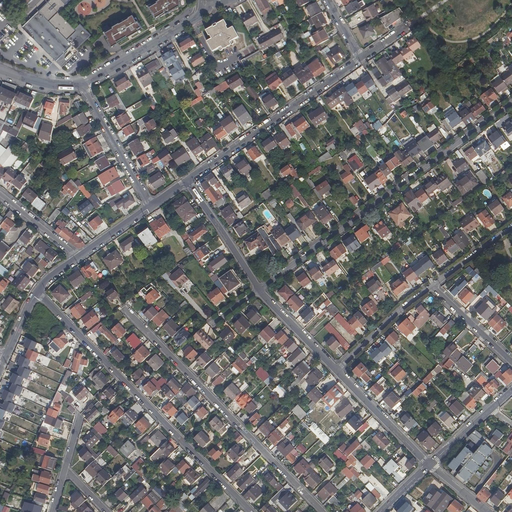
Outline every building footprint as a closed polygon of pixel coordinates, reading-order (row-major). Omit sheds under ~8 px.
[(29,0),(16,0),(13,3),(19,10),(29,0)] [(70,0),(50,0),(22,27),(56,61),(72,45),(76,49),(90,36),(73,18),(60,31),(57,29),(49,21),(70,0)] [(159,0),(147,6),(148,7),(147,8),(153,20),(164,15),(164,16),(179,8),(179,0),(159,0)] [(273,13),(265,0),(255,0),(265,18),(273,13)] [(358,3),(356,0),(354,0),(345,6),(349,14),(365,5),(362,1),(358,3)] [(311,18),(321,13),(316,3),(306,8),(311,18)] [(378,16),(380,15),(374,4),(362,10),(368,21),(378,16)] [(380,19),(386,28),(404,15),(399,8),(380,19)] [(246,16),(241,19),(247,28),(259,22),(253,12),(248,15),(248,16),(246,17),(246,16)] [(311,18),(317,29),(327,24),(321,13),(311,18)] [(123,40),(142,30),(135,18),(134,19),(132,16),(121,22),(122,22),(119,24),(118,23),(109,29),(107,25),(100,29),(111,47),(117,43),(116,42),(122,38),(123,40)] [(224,21),(217,25),(213,27),(206,31),(209,36),(210,36),(212,39),(207,42),(213,52),(219,49),(221,48),(222,51),(232,45),(230,43),(235,40),(239,38),(233,28),(228,30),(226,27),(227,26),(224,21)] [(375,32),(370,23),(359,30),(364,38),(375,32)] [(258,41),(263,50),(284,37),(279,29),(272,33),(273,35),(266,39),(265,37),(258,41)] [(312,35),(318,46),(329,40),(323,29),(312,35)] [(195,44),(192,38),(179,46),(182,52),(195,44)] [(415,38),(406,44),(408,47),(412,52),(420,46),(415,38)] [(338,46),(327,54),(334,64),(345,56),(338,46)] [(404,59),(405,61),(414,54),(412,52),(408,47),(403,51),(402,49),(399,52),(404,59)] [(392,60),(396,65),(404,59),(399,52),(398,50),(394,52),(395,53),(390,57),(392,60)] [(172,52),(162,58),(167,68),(173,65),(176,68),(170,72),(175,81),(185,75),(172,52)] [(201,53),(193,57),(193,58),(197,65),(205,61),(201,53)] [(265,60),(261,53),(246,61),(249,68),(255,65),(265,60)] [(390,73),(394,80),(402,74),(396,65),(392,60),(388,62),(384,58),(377,63),(386,76),(390,73)] [(318,59),(308,67),(314,76),(315,77),(325,70),(318,59)] [(145,67),(147,70),(151,76),(153,75),(151,71),(152,71),(154,73),(156,71),(155,69),(156,68),(157,70),(161,68),(157,60),(145,67)] [(314,76),(308,67),(300,72),(297,69),(293,72),(298,79),(302,85),(306,81),(306,80),(310,78),(310,79),(314,76)] [(142,85),(152,79),(151,76),(147,70),(137,75),(142,85)] [(293,72),(292,70),(280,79),(283,83),(283,84),(286,87),(291,84),(290,83),(293,81),(294,82),(298,79),(293,72)] [(511,82),(511,74),(509,71),(500,77),(500,78),(506,87),(511,82)] [(198,73),(192,78),(195,82),(201,77),(198,73)] [(390,73),(386,76),(378,81),(383,88),(394,80),(390,73)] [(230,87),(232,90),(243,84),(238,75),(226,82),(230,87)] [(277,75),(267,83),(272,91),(276,88),(283,83),(280,79),(277,75)] [(369,75),(361,81),(362,81),(368,89),(375,84),(369,75)] [(115,84),(117,88),(120,92),(131,86),(126,77),(115,84)] [(495,82),(491,85),(498,93),(503,89),(505,91),(508,89),(506,87),(500,78),(495,82)] [(199,98),(192,102),(194,105),(204,99),(200,91),(204,88),(200,81),(196,84),(198,88),(195,91),(199,98)] [(362,81),(355,86),(359,92),(361,95),(368,90),(368,89),(362,81)] [(407,81),(395,89),(400,97),(412,89),(407,81)] [(7,83),(3,82),(0,89),(0,99),(12,105),(14,103),(14,101),(17,94),(14,93),(16,86),(7,83)] [(226,82),(219,85),(222,90),(219,92),(221,93),(230,87),(226,82)] [(353,84),(345,89),(351,97),(359,92),(355,86),(353,84)] [(259,97),(250,85),(246,88),(255,100),(259,97)] [(345,89),(344,88),(334,95),(340,103),(344,100),(348,106),(354,102),(351,97),(345,89)] [(395,89),(394,89),(387,93),(393,102),(400,97),(395,89)] [(497,98),(491,89),(481,96),(487,105),(497,98)] [(18,92),(17,94),(14,101),(30,108),(34,99),(30,97),(18,92)] [(121,113),(126,110),(121,100),(117,94),(107,100),(111,108),(116,105),(121,113)] [(261,99),(268,109),(277,103),(271,95),(264,99),(263,97),(261,99)] [(339,103),(334,95),(326,101),(332,108),(339,103)] [(70,101),(61,100),(60,104),(61,104),(60,113),(65,113),(66,105),(69,105),(70,101)] [(424,104),(421,106),(426,113),(429,111),(430,112),(431,111),(430,110),(436,106),(432,101),(431,103),(430,102),(425,105),(424,104)] [(468,101),(465,104),(472,112),(475,117),(478,115),(486,109),(481,102),(480,103),(473,108),(468,101)] [(55,105),(46,102),(45,107),(48,108),(46,113),(52,115),(55,105)] [(426,113),(428,116),(438,109),(437,107),(436,106),(430,110),(431,111),(430,112),(429,111),(426,113)] [(321,108),(309,117),(315,126),(328,117),(321,108)] [(243,125),(252,119),(245,110),(241,113),(240,112),(239,112),(240,113),(237,115),(243,125)] [(461,119),(455,111),(445,119),(452,128),(456,125),(456,126),(463,121),(461,119)] [(23,123),(38,130),(41,120),(38,118),(39,117),(28,112),(23,123)] [(88,122),(82,112),(73,118),(79,127),(86,123),(88,122)] [(475,117),(472,112),(469,114),(470,115),(468,117),(467,115),(461,119),(463,121),(466,125),(476,118),(475,117)] [(126,113),(116,119),(122,128),(131,123),(126,113)] [(57,122),(56,127),(72,118),(70,115),(57,122)] [(415,125),(418,123),(413,116),(410,118),(415,125)] [(229,117),(220,123),(222,127),(227,134),(237,127),(236,127),(235,124),(229,117)] [(298,132),(300,134),(310,126),(303,117),(293,124),(298,132)] [(449,132),(453,129),(452,128),(445,119),(441,122),(449,132)] [(361,120),(354,125),(361,133),(366,130),(374,130),(368,122),(364,124),(361,120)] [(509,137),(511,134),(511,120),(509,123),(509,124),(503,128),(509,137)] [(153,131),(158,128),(153,121),(145,125),(147,128),(146,128),(149,133),(153,131)] [(374,126),(377,131),(384,127),(381,122),(374,126)] [(86,123),(79,127),(77,128),(81,136),(93,129),(91,125),(88,127),(86,123)] [(293,124),(292,123),(286,127),(292,136),(298,132),(293,124)] [(8,133),(16,137),(19,132),(4,124),(2,130),(4,131),(8,133)] [(53,126),(43,124),(38,138),(50,141),(53,126)] [(130,126),(123,130),(125,135),(124,136),(126,139),(135,133),(130,126)] [(227,134),(222,127),(214,133),(218,140),(227,134)] [(437,128),(426,135),(427,136),(432,143),(435,141),(443,136),(437,128)] [(504,149),(509,145),(499,130),(488,138),(496,148),(501,145),(504,149)] [(169,133),(162,137),(167,145),(174,140),(169,133)] [(203,151),(205,153),(214,147),(214,148),(217,146),(216,145),(209,134),(197,142),(203,151)] [(290,143),(284,134),(281,136),(280,134),(277,136),(278,138),(276,139),(282,148),(290,143)] [(427,136),(417,143),(418,145),(422,151),(423,151),(433,144),(432,143),(427,136)] [(95,137),(83,144),(84,147),(91,158),(96,155),(99,159),(105,156),(103,152),(104,151),(95,137)] [(277,146),(272,137),(261,145),(267,153),(277,146)] [(186,144),(195,157),(203,151),(197,142),(195,138),(186,144)] [(326,144),(328,147),(333,143),(335,142),(333,139),(326,144)] [(138,140),(129,145),(136,156),(145,151),(138,140)] [(478,155),(480,157),(491,149),(486,142),(479,147),(479,146),(474,149),(478,155)] [(325,148),(330,155),(337,150),(333,143),(328,147),(325,148)] [(263,154),(258,146),(255,148),(261,155),(263,154)] [(261,155),(255,148),(255,147),(248,152),(254,161),(261,156),(261,155)] [(470,160),(478,155),(474,149),(473,147),(465,153),(470,160)] [(77,157),(72,148),(58,156),(63,165),(77,157)] [(187,161),(190,159),(183,148),(172,156),(178,165),(186,160),(187,161)] [(420,153),(417,149),(410,154),(414,159),(421,154),(420,153)] [(395,156),(399,161),(400,160),(404,166),(408,163),(409,164),(414,160),(408,153),(403,157),(399,151),(394,154),(395,156)] [(463,159),(464,159),(459,152),(456,154),(461,161),(458,163),(457,162),(454,164),(460,173),(468,167),(463,159)] [(110,165),(105,156),(99,159),(96,161),(101,171),(110,165)] [(145,156),(137,160),(142,167),(149,163),(145,156)] [(395,156),(385,163),(391,171),(401,164),(399,161),(395,156)] [(362,165),(357,158),(352,161),(357,169),(362,165)] [(245,159),(235,165),(244,178),(254,171),(245,159)] [(49,164),(58,171),(61,168),(52,160),(49,164)] [(379,167),(380,169),(386,177),(392,172),(391,171),(385,163),(379,167)] [(297,173),(290,164),(280,171),(284,177),(286,175),(290,173),(291,174),(293,177),(297,174),(297,173)] [(150,177),(158,172),(154,165),(146,170),(150,177)] [(227,180),(236,174),(230,165),(221,171),(227,180)] [(310,177),(314,174),(320,170),(318,167),(306,175),(308,178),(310,177)] [(3,176),(12,184),(13,183),(19,176),(10,168),(7,171),(3,176)] [(105,176),(107,178),(104,179),(106,183),(115,177),(114,176),(119,173),(116,168),(105,176)] [(376,176),(382,184),(388,179),(386,177),(380,169),(374,174),(376,176)] [(484,186),(486,184),(489,182),(481,170),(476,174),(484,186)] [(348,171),(347,172),(341,177),(345,183),(353,178),(348,171)] [(160,174),(149,180),(154,190),(165,184),(160,174)] [(201,185),(205,191),(214,185),(218,182),(216,179),(215,180),(212,175),(205,179),(207,182),(201,185)] [(435,183),(439,188),(440,190),(450,182),(445,175),(438,181),(435,183)] [(26,182),(19,176),(13,183),(20,190),(26,182)] [(378,186),(382,184),(376,176),(367,183),(372,190),(375,187),(376,188),(378,187),(378,186)] [(477,184),(474,179),(471,181),(468,176),(456,185),(463,194),(477,184)] [(286,186),(287,187),(290,184),(286,178),(282,181),(286,186)] [(74,183),(71,179),(66,186),(65,185),(63,188),(65,190),(62,192),(65,195),(67,192),(73,197),(75,194),(79,189),(78,188),(78,187),(74,183)] [(124,189),(120,180),(108,187),(113,196),(124,189)] [(433,180),(423,187),(429,195),(439,188),(435,183),(433,180)] [(313,190),(320,200),(322,198),(321,196),(325,193),(328,191),(331,189),(326,181),(313,190)] [(205,191),(214,203),(215,203),(226,194),(220,186),(221,186),(218,182),(214,185),(205,191)] [(450,182),(440,190),(442,192),(452,184),(450,182)] [(33,203),(37,197),(38,196),(28,188),(23,195),(33,203)] [(274,195),(269,189),(262,194),(266,201),(273,196),(274,195)] [(431,200),(422,189),(418,193),(417,192),(414,194),(423,206),(431,200)] [(414,194),(412,191),(406,195),(407,198),(404,200),(415,215),(425,208),(423,206),(414,194)] [(509,208),(511,205),(511,194),(511,192),(507,195),(503,198),(509,208)] [(246,193),(235,201),(241,210),(252,202),(246,193)] [(308,205),(301,194),(298,197),(306,207),(308,205)] [(101,206),(93,195),(87,199),(96,209),(101,206)] [(113,201),(109,203),(112,208),(116,205),(118,209),(123,206),(125,209),(135,202),(132,199),(130,195),(123,200),(121,196),(113,201)] [(349,199),(354,205),(358,202),(353,196),(349,199)] [(33,203),(32,204),(40,211),(45,204),(37,197),(33,203)] [(173,205),(179,214),(190,206),(184,197),(173,205)] [(221,198),(215,203),(218,207),(224,203),(221,198)] [(291,209),(296,204),(290,198),(285,204),(291,209)] [(454,208),(456,206),(458,205),(463,201),(464,201),(462,198),(452,205),(454,208)] [(93,207),(88,200),(80,206),(86,213),(93,207)] [(504,209),(498,200),(488,207),(495,216),(504,209)] [(324,205),(313,212),(323,224),(333,217),(324,205)] [(190,206),(179,214),(185,223),(196,215),(190,206)] [(235,223),(243,217),(239,212),(236,214),(238,216),(233,219),(232,217),(235,216),(229,207),(221,212),(231,226),(235,223)] [(411,216),(407,211),(404,213),(399,207),(397,209),(398,210),(391,216),(398,225),(404,221),(411,216)] [(49,218),(53,222),(61,212),(57,209),(49,218)] [(487,228),(495,222),(488,212),(486,210),(478,216),(480,219),(487,228)] [(310,212),(296,223),(302,230),(316,220),(310,212)] [(290,213),(287,215),(294,224),(300,232),(302,230),(296,223),(290,213)] [(472,214),(467,218),(475,229),(480,225),(472,214)] [(103,222),(98,216),(89,223),(94,229),(103,222)] [(487,229),(487,228),(480,219),(478,216),(487,229)] [(8,233),(15,224),(7,218),(1,226),(8,233)] [(467,218),(459,224),(464,230),(466,233),(473,228),(474,229),(475,229),(467,218)] [(159,239),(175,228),(171,222),(166,225),(162,219),(155,223),(154,222),(150,225),(159,239)] [(59,226),(56,231),(68,241),(73,235),(65,228),(70,222),(68,220),(65,223),(63,221),(62,223),(59,220),(56,224),(59,226)] [(242,222),(237,225),(244,235),(249,231),(242,222)] [(391,232),(383,222),(375,228),(382,238),(391,232)] [(275,239),(271,233),(265,224),(257,230),(258,232),(247,239),(256,251),(275,239)] [(300,232),(294,224),(284,231),(291,240),(292,241),(298,237),(297,235),(300,233),(300,232)] [(244,235),(237,225),(234,227),(237,233),(238,232),(241,236),(244,235)] [(190,236),(185,229),(180,233),(193,252),(196,249),(189,239),(191,238),(193,241),(208,231),(204,226),(190,236)] [(284,231),(280,226),(271,233),(275,239),(281,247),(291,240),(284,231)] [(370,230),(367,226),(355,234),(359,239),(363,236),(363,235),(370,230)] [(444,238),(449,236),(445,226),(440,228),(444,238)] [(142,231),(143,232),(138,236),(146,247),(151,243),(153,246),(158,242),(148,227),(142,231)] [(82,237),(85,233),(79,228),(76,231),(82,237)] [(469,243),(472,241),(466,233),(464,230),(461,232),(461,231),(452,237),(461,250),(470,244),(469,243)] [(33,237),(26,231),(19,239),(26,245),(33,237)] [(81,248),(85,245),(83,242),(74,234),(73,235),(68,241),(77,248),(81,248)] [(353,236),(343,243),(350,253),(360,245),(353,236)] [(137,244),(132,237),(120,246),(125,252),(137,244)] [(247,250),(250,255),(256,251),(247,239),(244,241),(248,246),(247,247),(246,248),(246,249),(246,250),(247,250)] [(258,254),(259,255),(268,248),(273,256),(283,249),(281,247),(275,239),(256,251),(258,254)] [(458,248),(452,239),(447,243),(447,244),(448,245),(446,246),(446,247),(447,250),(448,249),(451,253),(458,248)] [(1,242),(10,250),(12,249),(2,240),(1,242)] [(41,259),(44,255),(52,262),(57,255),(40,240),(34,247),(41,253),(38,257),(41,259)] [(0,243),(0,257),(2,260),(10,250),(1,242),(0,243)] [(398,242),(393,247),(397,251),(402,246),(398,242)] [(347,252),(341,244),(329,253),(335,261),(347,252)] [(204,246),(196,251),(198,255),(201,258),(209,253),(204,246)] [(189,257),(193,254),(188,247),(184,250),(189,257)] [(448,260),(441,249),(433,255),(440,266),(448,260)] [(108,256),(108,257),(104,260),(112,270),(123,262),(116,252),(112,254),(111,254),(108,256)] [(223,255),(211,264),(216,270),(227,262),(223,255)] [(384,265),(391,261),(388,257),(381,261),(384,265)] [(427,257),(420,262),(426,271),(430,268),(432,271),(436,268),(427,257)] [(22,267),(24,270),(31,262),(28,259),(22,267)] [(38,262),(45,268),(48,264),(41,259),(38,262)] [(340,268),(334,260),(323,268),(329,276),(340,268)] [(23,271),(32,278),(39,268),(31,262),(24,270),(23,271)] [(88,267),(87,267),(83,270),(89,278),(92,276),(94,279),(98,276),(96,273),(100,271),(93,262),(90,265),(90,266),(88,267)] [(376,271),(383,265),(381,262),(373,268),(376,271)] [(420,262),(411,269),(418,278),(426,271),(420,262)] [(473,278),(477,274),(469,266),(464,270),(473,278)] [(484,271),(479,266),(474,271),(479,275),(484,271)] [(317,267),(309,273),(315,282),(323,276),(317,267)] [(374,277),(376,279),(378,277),(372,268),(370,270),(370,271),(374,276),(374,277)] [(166,280),(175,290),(181,284),(182,282),(183,284),(184,284),(187,282),(185,280),(185,279),(184,278),(186,275),(181,269),(177,272),(178,273),(180,274),(175,278),(177,280),(174,283),(170,279),(169,277),(166,280)] [(411,269),(403,275),(410,284),(415,280),(417,283),(420,280),(418,278),(411,269)] [(217,281),(215,283),(218,288),(219,290),(222,288),(225,286),(226,287),(228,284),(237,278),(231,271),(217,281)] [(374,276),(370,271),(360,279),(364,284),(374,276)] [(85,281),(79,272),(69,279),(75,288),(85,281)] [(22,274),(13,285),(14,286),(22,292),(30,281),(22,274)] [(299,276),(296,278),(304,289),(312,283),(305,274),(301,277),(299,276)] [(240,283),(237,278),(228,284),(226,287),(228,290),(229,292),(240,283)] [(381,286),(376,279),(374,280),(366,286),(371,293),(381,286)] [(409,289),(402,279),(390,287),(398,297),(409,289)] [(102,287),(106,294),(114,288),(110,282),(102,287)] [(455,297),(467,284),(464,282),(458,288),(454,284),(448,290),(455,297)] [(498,294),(489,285),(486,287),(496,296),(498,294)] [(69,295),(60,286),(52,293),(61,303),(69,295)] [(278,293),(287,303),(294,295),(285,286),(278,293)] [(114,288),(106,294),(111,302),(119,296),(114,288)] [(219,290),(218,288),(208,296),(215,304),(225,297),(222,293),(219,290)] [(159,296),(162,294),(157,289),(147,297),(149,300),(148,302),(150,304),(152,304),(160,297),(159,296)] [(474,296),(466,289),(459,296),(466,304),(474,296)] [(93,294),(90,291),(81,298),(83,302),(93,294)] [(304,305),(294,295),(287,303),(296,312),(304,305)] [(10,296),(1,308),(11,315),(20,303),(10,296)] [(493,312),(481,300),(474,307),(476,310),(476,311),(486,320),(493,312)] [(179,312),(188,303),(186,301),(177,310),(179,312)] [(378,310),(372,301),(362,308),(368,317),(378,310)] [(71,310),(78,320),(86,313),(79,303),(71,310)] [(338,312),(331,305),(326,309),(333,316),(338,312)] [(411,315),(407,319),(408,319),(415,326),(419,330),(421,328),(431,317),(425,310),(424,309),(421,306),(416,310),(417,312),(418,311),(424,318),(423,319),(420,315),(415,320),(411,315)] [(159,313),(153,307),(150,309),(148,307),(142,312),(151,321),(159,313)] [(315,315),(308,308),(300,316),(307,323),(315,315)] [(246,316),(254,325),(262,317),(254,309),(246,316)] [(163,310),(159,313),(166,321),(170,318),(163,310)] [(325,312),(323,310),(317,316),(319,318),(325,312)] [(362,326),(367,322),(358,311),(353,316),(354,317),(362,326)] [(92,312),(82,320),(89,328),(99,321),(92,312)] [(447,322),(436,312),(430,318),(440,329),(447,322)] [(166,321),(159,313),(153,319),(160,327),(166,321)] [(347,322),(339,313),(334,317),(353,337),(354,336),(352,334),(355,331),(354,329),(347,322)] [(506,324),(496,315),(488,324),(497,333),(506,324)] [(354,317),(347,322),(354,329),(358,326),(360,328),(362,326),(354,317)] [(250,326),(243,318),(235,326),(242,334),(250,326)] [(172,319),(164,327),(170,333),(170,332),(174,336),(181,329),(172,319)] [(407,319),(398,328),(406,336),(415,328),(417,331),(419,330),(415,326),(414,327),(407,319)] [(451,320),(435,337),(439,340),(440,339),(442,342),(448,336),(445,333),(454,324),(451,320)] [(329,322),(324,327),(333,337),(340,345),(343,347),(348,343),(329,322)] [(101,323),(90,331),(93,334),(98,329),(104,325),(101,323)] [(126,332),(119,324),(112,330),(120,338),(126,332)] [(108,330),(104,325),(98,329),(102,333),(103,333),(114,343),(117,340),(108,330)] [(268,326),(259,334),(268,343),(276,335),(268,326)] [(174,336),(177,339),(176,340),(181,344),(190,336),(183,328),(181,329),(174,336)] [(228,328),(220,336),(220,337),(228,344),(236,336),(228,328)] [(201,329),(200,330),(213,344),(215,342),(201,329)] [(200,330),(194,336),(207,349),(213,344),(200,330)] [(277,334),(278,335),(276,337),(280,341),(282,339),(284,342),(288,338),(281,331),(277,334)] [(394,332),(383,342),(389,348),(400,338),(394,332)] [(57,345),(61,349),(68,343),(64,339),(66,337),(62,333),(56,339),(59,343),(57,345)] [(142,342),(134,334),(127,341),(135,349),(142,342)] [(340,345),(333,337),(326,343),(333,351),(340,345)] [(27,338),(23,346),(28,349),(33,351),(37,343),(27,338)] [(298,347),(291,339),(285,345),(287,347),(286,348),(289,351),(290,350),(292,352),(298,347)] [(371,351),(368,349),(365,352),(370,357),(373,354),(376,352),(378,350),(379,351),(379,350),(382,352),(383,351),(385,353),(390,349),(381,340),(374,347),(373,349),(371,351)] [(451,343),(443,353),(445,354),(447,356),(447,357),(454,363),(454,364),(455,362),(462,355),(456,350),(457,348),(451,343)] [(477,348),(473,344),(469,350),(472,353),(477,348)] [(133,355),(141,364),(151,354),(143,346),(137,352),(135,354),(133,355)] [(110,351),(109,352),(120,362),(125,357),(115,347),(110,351)] [(198,354),(190,347),(184,353),(191,361),(198,354)] [(292,354),(288,359),(294,365),(298,362),(299,363),(306,356),(303,352),(303,351),(299,348),(292,355),(292,354)] [(33,351),(28,349),(24,358),(31,361),(35,362),(39,354),(33,351)] [(48,352),(55,359),(57,357),(55,353),(52,350),(51,351),(50,350),(48,352)] [(69,371),(71,372),(71,371),(77,372),(79,364),(87,366),(88,361),(81,359),(82,355),(78,354),(78,353),(75,352),(73,358),(75,358),(74,363),(71,362),(69,371)] [(203,354),(196,360),(203,367),(211,359),(204,352),(203,354)] [(241,352),(238,355),(240,356),(243,360),(246,357),(241,352)] [(157,371),(164,364),(156,355),(148,362),(157,371)] [(31,361),(24,358),(21,356),(17,364),(20,365),(27,369),(31,361)] [(249,366),(247,363),(245,361),(242,359),(240,356),(236,360),(236,361),(233,365),(241,373),(245,370),(249,366)] [(447,357),(447,356),(443,359),(445,361),(441,365),(443,366),(442,367),(446,371),(454,363),(447,357)] [(465,373),(473,366),(463,356),(456,364),(460,368),(465,373)] [(247,364),(249,366),(256,359),(254,357),(247,364)] [(485,367),(491,361),(488,358),(482,364),(485,367)] [(499,366),(492,360),(491,361),(485,367),(488,370),(492,374),(499,366)] [(302,362),(292,372),(301,381),(304,378),(311,371),(302,362)] [(213,363),(206,370),(213,378),(221,371),(213,363)] [(359,378),(367,370),(361,363),(352,371),(359,378)] [(27,369),(20,365),(16,375),(24,378),(27,380),(31,370),(27,369)] [(439,375),(444,370),(439,365),(434,370),(439,375)] [(399,381),(401,383),(408,376),(399,367),(391,374),(398,382),(399,381)] [(89,376),(92,379),(98,374),(99,372),(96,369),(89,376)] [(306,380),(312,387),(323,376),(317,369),(306,380)] [(501,372),(499,370),(493,375),(495,378),(502,384),(504,386),(511,379),(511,371),(509,369),(502,375),(501,374),(501,372)] [(67,371),(61,384),(64,386),(66,387),(73,372),(71,372),(69,371),(68,370),(67,371)] [(141,387),(147,381),(145,379),(145,378),(142,375),(141,374),(142,373),(141,372),(140,372),(138,371),(132,376),(136,380),(134,382),(138,386),(138,385),(141,387)] [(109,381),(100,372),(99,372),(98,374),(92,379),(101,389),(109,381)] [(488,378),(481,372),(479,374),(482,376),(485,379),(486,381),(488,378)] [(361,377),(367,383),(370,379),(365,373),(361,377)] [(429,373),(421,381),(423,383),(424,384),(432,376),(429,373)] [(24,378),(16,375),(13,374),(9,382),(12,383),(20,387),(24,378)] [(479,374),(477,376),(484,383),(486,381),(485,379),(482,376),(479,374)] [(493,375),(492,374),(488,378),(486,381),(487,382),(488,381),(490,383),(493,379),(495,378),(493,375)] [(224,379),(220,375),(212,383),(216,387),(224,379)] [(264,381),(268,385),(272,380),(269,377),(264,381)] [(382,377),(370,389),(377,396),(383,390),(379,386),(385,380),(382,377)] [(144,389),(153,398),(161,389),(163,388),(155,381),(154,382),(150,378),(147,381),(141,387),(138,389),(141,392),(144,389)] [(166,386),(171,391),(174,389),(175,390),(176,389),(178,391),(181,387),(173,379),(173,378),(168,383),(166,386)] [(502,384),(495,378),(493,379),(499,386),(502,384)] [(488,381),(487,382),(493,388),(494,387),(496,389),(499,386),(493,379),(490,383),(488,381)] [(195,395),(197,393),(192,387),(193,386),(189,382),(176,396),(175,397),(177,400),(184,406),(185,405),(179,399),(184,394),(190,400),(195,395)] [(493,388),(487,382),(486,383),(488,385),(484,388),(490,394),(493,391),(491,389),(493,388)] [(20,387),(12,383),(8,391),(15,394),(19,396),(23,388),(20,387)] [(233,401),(242,393),(232,383),(224,391),(233,401)] [(417,388),(412,393),(416,397),(425,388),(425,387),(427,389),(428,388),(424,384),(423,383),(420,385),(417,388)] [(80,401),(89,392),(84,387),(82,384),(73,393),(80,401)] [(161,389),(172,400),(172,399),(175,397),(176,396),(171,391),(166,386),(166,385),(163,388),(161,389)] [(276,394),(281,399),(286,395),(277,385),(273,390),(276,394)] [(117,395),(110,386),(103,393),(111,401),(117,395)] [(317,404),(324,397),(315,388),(308,394),(317,404)] [(15,394),(8,391),(4,389),(0,398),(4,400),(11,403),(15,394)] [(58,391),(51,404),(56,405),(56,404),(60,394),(58,391)] [(338,400),(344,395),(340,391),(334,397),(338,400)] [(61,395),(71,405),(75,401),(71,397),(63,393),(61,395)] [(391,393),(383,400),(391,409),(395,405),(393,402),(394,401),(392,400),(396,396),(394,393),(393,394),(391,393)] [(190,400),(188,402),(194,408),(201,402),(195,395),(190,400)] [(398,400),(401,403),(408,397),(407,396),(406,397),(404,395),(398,400)] [(476,402),(470,396),(462,403),(469,409),(476,402)] [(230,405),(231,406),(232,407),(236,411),(243,404),(237,397),(230,405)] [(341,415),(339,416),(341,418),(351,410),(350,408),(352,407),(345,398),(342,401),(344,403),(336,410),(341,415)] [(11,403),(4,400),(2,405),(0,403),(0,407),(11,413),(15,405),(11,403)] [(317,407),(313,411),(316,414),(327,403),(325,400),(317,407)] [(251,401),(245,407),(251,414),(257,407),(251,401)] [(463,409),(460,406),(460,405),(456,401),(450,408),(457,415),(463,409)] [(163,408),(172,417),(178,412),(169,402),(163,408)] [(335,403),(329,408),(332,412),(338,406),(335,403)] [(49,409),(46,415),(49,416),(54,418),(56,419),(58,412),(59,413),(62,406),(56,404),(56,405),(51,404),(49,409)] [(91,404),(88,407),(89,408),(86,411),(89,415),(86,418),(89,422),(99,412),(91,404)] [(76,411),(71,406),(67,409),(73,415),(76,411)] [(202,406),(196,412),(202,419),(209,413),(202,406)] [(123,416),(125,414),(119,408),(109,417),(116,423),(123,416)] [(125,414),(123,416),(132,424),(139,417),(134,412),(133,413),(130,410),(125,414)] [(409,429),(416,422),(404,410),(404,411),(400,414),(404,418),(400,421),(409,429)] [(183,413),(177,419),(183,425),(189,419),(183,413)] [(255,425),(259,421),(257,420),(259,418),(261,417),(257,413),(250,420),(255,425)] [(450,424),(454,420),(447,413),(440,419),(449,428),(451,425),(450,424)] [(345,425),(353,434),(361,426),(363,424),(360,421),(361,421),(357,418),(354,415),(345,425)] [(0,430),(18,439),(23,428),(0,417),(0,430)] [(225,426),(216,417),(210,423),(219,432),(222,435),(227,430),(224,427),(225,426)] [(60,430),(63,421),(57,419),(57,420),(51,418),(51,419),(52,420),(50,426),(60,430)] [(151,426),(143,418),(135,425),(143,433),(151,426)] [(260,428),(268,437),(276,429),(267,420),(260,428)] [(282,435),(292,426),(286,420),(277,429),(282,435)] [(102,436),(105,433),(107,431),(99,422),(93,427),(94,429),(102,436)] [(435,437),(439,433),(442,430),(435,423),(428,430),(435,437)] [(90,448),(102,437),(102,436),(94,429),(82,440),(87,445),(90,448)] [(476,430),(468,437),(479,448),(472,454),(465,447),(460,452),(460,451),(450,461),(455,466),(458,463),(460,466),(455,472),(452,469),(450,467),(449,468),(447,471),(463,484),(495,445),(494,444),(490,441),(476,430)] [(160,449),(161,448),(167,442),(168,441),(158,431),(151,439),(160,449)] [(283,438),(276,431),(269,439),(276,445),(283,438)] [(380,431),(372,438),(383,450),(391,443),(387,439),(387,438),(383,434),(382,434),(380,431)] [(417,438),(427,448),(434,441),(424,431),(417,438)] [(111,445),(116,440),(115,439),(112,442),(106,435),(107,435),(105,433),(102,436),(102,437),(111,445)] [(203,433),(200,436),(208,444),(211,441),(203,433)] [(503,451),(507,454),(511,447),(511,433),(507,439),(510,442),(503,451)] [(48,446),(51,437),(42,434),(39,443),(41,443),(40,445),(43,446),(43,444),(45,445),(48,446)] [(236,437),(234,439),(237,442),(239,440),(242,437),(240,434),(236,437)] [(148,436),(140,444),(142,446),(150,438),(148,436)] [(208,444),(200,436),(196,440),(204,448),(208,444)] [(494,436),(490,441),(494,444),(496,442),(500,445),(502,442),(494,436)] [(286,440),(278,447),(286,456),(294,448),(286,440)] [(320,440),(309,451),(313,455),(324,444),(320,440)] [(360,444),(363,447),(366,450),(370,446),(364,440),(360,444)] [(127,457),(132,452),(136,449),(129,441),(120,450),(127,457)] [(429,450),(436,443),(434,441),(427,448),(429,450)] [(307,448),(301,442),(297,447),(303,453),(307,448)] [(160,449),(151,458),(154,462),(163,453),(168,458),(176,450),(171,446),(170,447),(166,443),(161,448),(160,449)] [(340,459),(342,462),(347,457),(351,453),(354,450),(358,446),(354,443),(348,449),(349,450),(340,459)] [(218,444),(209,453),(216,460),(222,454),(220,452),(217,448),(219,446),(218,444)] [(227,453),(236,462),(245,453),(236,444),(227,453)] [(360,444),(358,446),(354,450),(355,450),(352,453),(353,454),(356,452),(357,452),(363,447),(360,444)] [(96,460),(99,457),(90,448),(87,445),(78,454),(86,462),(92,456),(96,460)] [(110,453),(115,458),(119,454),(111,445),(107,449),(109,452),(110,453)] [(297,451),(294,448),(286,456),(293,463),(296,460),(295,458),(296,457),(293,454),(297,451)] [(355,462),(357,460),(351,453),(347,457),(348,458),(349,457),(350,458),(349,459),(345,463),(348,466),(352,463),(353,461),(355,462)] [(222,454),(216,460),(218,462),(224,456),(222,454)] [(368,454),(360,462),(367,469),(375,461),(368,454)] [(52,471),(55,459),(45,456),(42,468),(52,471)] [(334,465),(324,456),(318,462),(328,472),(334,465)] [(417,462),(413,458),(409,461),(405,456),(397,464),(398,465),(404,472),(408,468),(409,469),(417,462)] [(139,469),(145,463),(141,458),(132,467),(134,469),(136,472),(139,469)] [(175,468),(167,459),(159,467),(167,476),(175,468)] [(295,467),(302,474),(304,471),(308,467),(309,466),(303,459),(295,467)] [(383,467),(389,474),(398,465),(397,464),(392,459),(383,467)] [(183,460),(176,467),(183,474),(190,467),(183,460)] [(95,478),(95,477),(103,470),(94,461),(86,469),(93,476),(90,479),(92,480),(95,478)] [(254,466),(253,464),(246,470),(250,474),(260,465),(258,462),(254,466)] [(121,469),(112,478),(114,480),(117,477),(118,478),(124,472),(125,473),(129,469),(125,465),(121,469)] [(227,475),(234,482),(244,472),(242,471),(238,475),(238,474),(242,470),(237,465),(227,475)] [(349,469),(354,474),(355,475),(357,477),(360,475),(352,467),(349,469)] [(321,480),(311,470),(309,468),(303,475),(306,478),(305,479),(313,487),(321,480)] [(126,481),(136,472),(134,469),(124,478),(126,481)] [(191,469),(184,476),(192,485),(200,478),(191,469)] [(95,477),(104,486),(112,479),(103,470),(95,477)] [(32,481),(40,483),(40,482),(50,485),(52,475),(48,474),(48,473),(45,472),(45,473),(43,472),(41,477),(34,475),(32,481)] [(139,475),(145,480),(148,478),(142,472),(139,475)] [(492,476),(486,484),(489,486),(498,475),(495,473),(492,476)] [(237,484),(243,491),(246,488),(250,485),(254,480),(248,474),(237,484)] [(269,474),(265,478),(279,492),(283,488),(281,485),(277,488),(276,487),(279,484),(269,474)] [(249,491),(243,497),(247,501),(251,497),(255,501),(263,493),(256,485),(260,481),(257,478),(254,480),(250,485),(246,488),(249,491)] [(197,490),(195,488),(191,492),(196,497),(211,483),(208,479),(199,488),(197,490)] [(329,494),(332,496),(333,495),(336,492),(328,483),(323,487),(323,488),(319,492),(325,498),(329,494)] [(40,485),(38,492),(47,495),(49,488),(40,485)] [(147,492),(142,486),(130,497),(136,503),(147,492)] [(162,498),(165,495),(156,486),(153,489),(162,498)] [(122,502),(128,496),(124,492),(126,490),(123,487),(115,495),(122,502)] [(283,488),(279,492),(272,499),(274,502),(286,490),(284,487),(283,488)] [(365,495),(366,496),(362,500),(369,507),(377,500),(365,488),(363,490),(364,491),(364,492),(366,494),(365,495)] [(444,491),(442,495),(433,488),(423,501),(437,511),(442,511),(453,498),(444,491)] [(477,495),(485,502),(491,495),(483,488),(477,495)] [(160,499),(162,498),(153,489),(152,490),(160,499)] [(491,500),(498,506),(506,497),(498,491),(491,500)] [(79,508),(88,500),(80,492),(78,494),(78,493),(71,500),(74,502),(79,508)] [(159,499),(152,492),(142,502),(149,509),(159,499)] [(185,492),(179,498),(182,501),(188,495),(185,492)] [(280,501),(284,505),(287,509),(296,500),(289,492),(280,501)] [(357,503),(360,500),(358,498),(354,494),(353,493),(350,496),(357,503)] [(37,494),(35,501),(44,504),(47,497),(37,494)] [(163,499),(170,506),(173,503),(165,495),(162,498),(163,499)] [(332,496),(328,500),(331,503),(332,502),(334,502),(337,506),(340,503),(336,499),(333,495),(332,496)] [(116,502),(111,497),(106,502),(110,507),(116,502)] [(9,506),(8,508),(11,509),(19,511),(22,501),(13,499),(12,503),(15,504),(14,508),(9,506)] [(164,511),(166,510),(170,506),(163,499),(152,509),(155,511),(164,511)] [(183,511),(187,507),(178,499),(175,502),(183,511)] [(454,500),(447,508),(452,511),(460,511),(464,507),(454,500)] [(71,505),(77,510),(79,508),(74,502),(71,505)] [(171,507),(175,511),(181,511),(183,511),(175,502),(171,507)] [(275,511),(270,506),(267,503),(262,509),(264,511),(275,511)]
